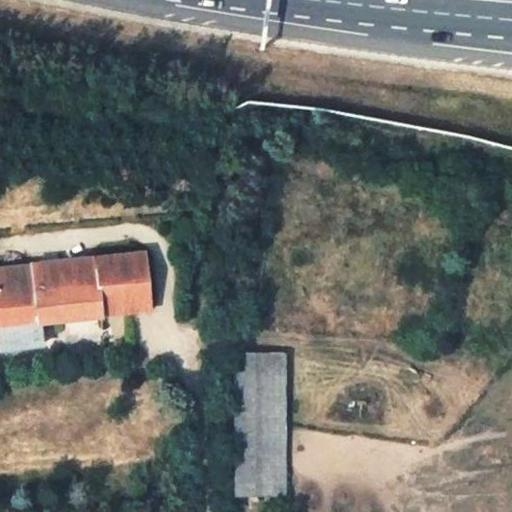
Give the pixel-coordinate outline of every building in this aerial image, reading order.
[(144,255),(95,260),(101,318),(151,312),(144,255)] [(101,318),(95,260),(0,270),(0,329),(1,329),(0,323),(0,321),(37,318),(38,325),(101,318)] [(0,323),(1,329),(38,325),(37,318),(0,321),(0,323)] [(261,495),(259,357),(239,356),(241,495),(261,495)] [(259,357),(261,495),(282,495),(281,357),(259,357)]
